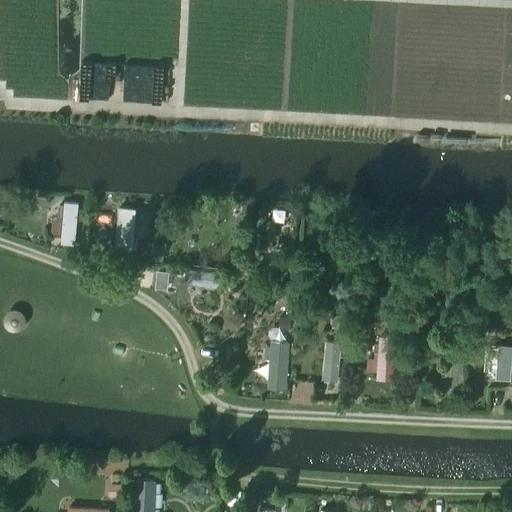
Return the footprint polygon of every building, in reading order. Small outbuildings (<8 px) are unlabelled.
[(78,205),(64,203),(61,246),(75,247),(78,205)] [(132,253),(135,210),(118,208),(115,251),(132,253)] [(225,275),(189,271),(188,287),(223,291),(225,275)] [(385,297),(380,300),(386,311),(406,300),(396,283),(392,285),(393,288),(383,294),(385,297)] [(488,290),(476,290),(476,308),(488,308),(488,290)] [(336,293),(335,307),(347,308),(348,294),(336,293)] [(378,341),(377,350),(380,350),(379,378),(395,379),(397,337),(381,336),(381,341),(378,341)] [(326,340),(323,379),(337,381),(340,341),(326,340)] [(289,344),(271,342),(268,389),(286,390),(289,344)] [(511,343),(500,342),(496,378),(510,380),(511,359),(511,343)] [(457,357),(445,357),(445,393),(457,393),(457,357)] [(136,478),(134,511),(152,511),(154,479),(136,478)]
